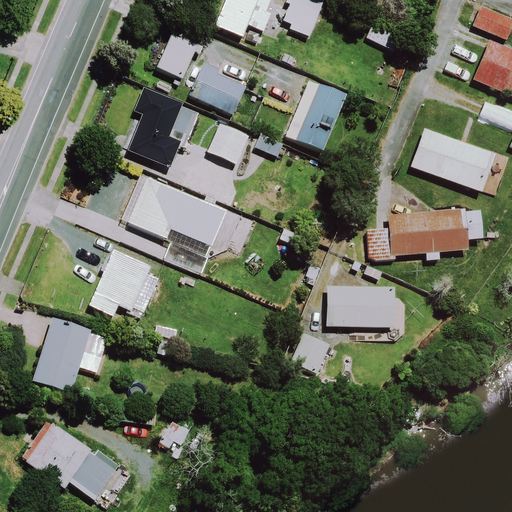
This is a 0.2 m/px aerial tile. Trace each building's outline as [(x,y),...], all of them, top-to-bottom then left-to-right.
[(227,0),(214,30),(242,43),(248,30),(263,36),(275,7),(259,0),(227,0)] [(325,1),(321,0),(292,0),(280,30),(309,42),(325,1)] [(511,28),(511,21),(482,9),(472,31),(505,44),(511,28)] [(392,42),(371,31),(365,42),(387,53),(392,42)] [(196,51),(171,40),(156,73),(182,84),(196,51)] [(511,54),(489,45),(472,85),(511,101),(511,54)] [(203,68),(189,96),(235,118),(247,94),(264,102),(272,84),(250,74),(244,87),(203,68)] [(348,101),(309,84),(285,141),(323,157),(348,101)] [(191,121),(139,100),(133,116),(143,119),(128,155),(171,172),(191,121)] [(495,159),(423,133),(409,172),(481,197),(495,159)] [(283,148),(259,139),(254,151),(278,161),(283,148)] [(226,217),(139,180),(120,224),(165,244),(170,233),(211,251),(226,217)] [(480,245),(479,215),(388,220),(389,233),(366,234),(368,261),(424,258),(425,266),(438,265),(438,256),(464,255),(463,245),(480,245)] [(149,272),(113,256),(89,310),(113,321),(118,308),(142,319),(155,289),(143,284),(149,272)] [(394,332),(394,293),(327,292),(327,331),(394,332)] [(84,300),(56,293),(53,304),(81,311),(84,300)] [(91,337),(53,324),(33,385),(71,398),(91,337)] [(329,350),(303,338),(286,375),(313,386),(329,350)] [(152,417),(124,413),(122,423),(151,428),(152,417)] [(201,420),(172,415),(157,445),(183,459),(201,420)] [(65,493),(61,498),(79,510),(86,498),(95,505),(116,474),(46,426),(21,463),(65,493)]
